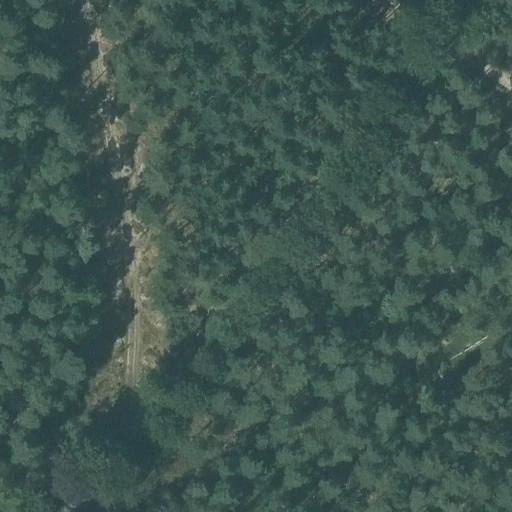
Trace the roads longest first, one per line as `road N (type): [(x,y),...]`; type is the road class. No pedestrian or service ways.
road 1 (track): [(459,0),(62,511)]
road 2 (track): [(130,419),(131,266),(80,0)]
road 3 (track): [(511,84),(396,0)]
